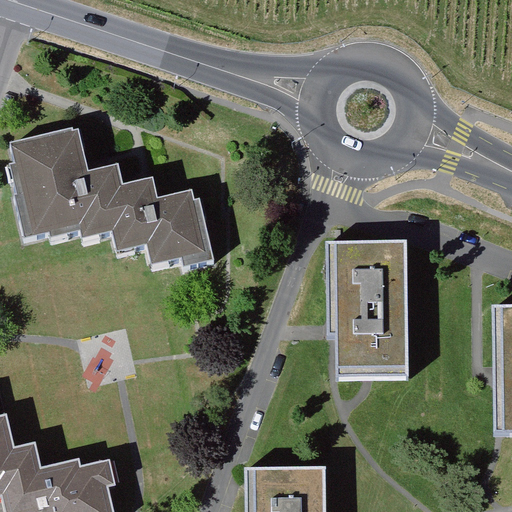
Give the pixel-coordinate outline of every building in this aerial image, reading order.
[(73,127),(11,143),(34,232),(78,221),(82,236),(112,228),(118,251),(144,245),(149,264),(177,257),(180,269),(210,261),(191,187),(156,196),(151,177),(122,184),(117,164),(85,172),(73,127)] [(315,261),(314,396),(386,396),(387,261),(315,261)] [(511,322),(474,323),(475,448),(511,447),(511,322)] [(0,399),(0,500),(18,496),(22,511),(123,511),(118,492),(131,488),(125,463),(98,471),(95,461),(58,471),(51,445),(32,450),(22,414),(5,418),(0,399)] [(343,511),(343,473),(263,475),(263,511),(343,511)]
